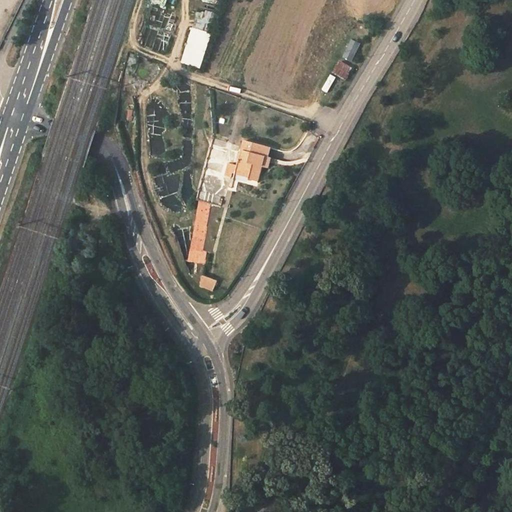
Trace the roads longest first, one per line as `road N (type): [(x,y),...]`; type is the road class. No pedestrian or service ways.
road 1 (tertiary): [(411,0),(236,312),(197,336)]
road 2 (tertiary): [(50,127),(106,151),(136,238),(197,336)]
road 3 (track): [(341,126),(183,72),(173,59),(184,0)]
road 4 (tertiary): [(197,336),(215,388),(203,511)]
road 5 (track): [(511,397),(449,511)]
road 6 (secondary): [(17,113),(58,0)]
